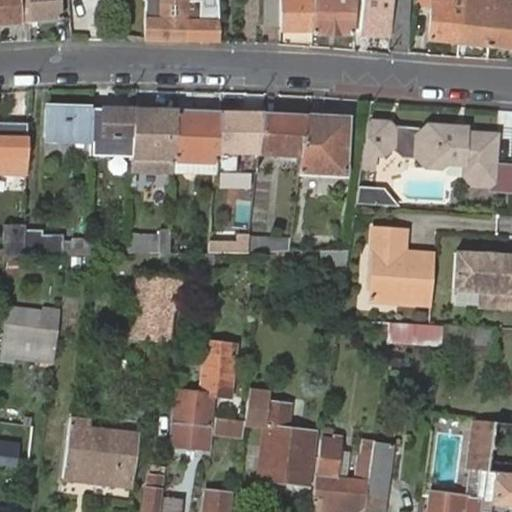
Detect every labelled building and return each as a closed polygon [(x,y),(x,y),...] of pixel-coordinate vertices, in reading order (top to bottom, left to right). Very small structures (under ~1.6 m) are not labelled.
[(18,25),(28,25),(28,23),(26,0),(0,0),(0,28),(19,27),(18,25)] [(26,0),(28,23),(57,21),(55,0),(26,0)] [(144,43),(199,44),(200,5),(163,2),(163,0),(143,0),(143,2),(145,2),(144,43)] [(279,27),(278,0),(265,0),(265,27),(279,27)] [(279,33),(311,34),(312,0),(278,0),(279,27),(279,33)] [(312,0),(311,34),(311,35),(349,36),(350,0),(312,0)] [(360,0),(359,36),(390,38),(390,0),(360,0)] [(428,0),(426,41),(456,44),(458,0),(428,0)] [(458,0),(456,44),(488,48),(490,0),(482,0),(481,10),(466,9),(466,0),(458,0)] [(481,10),(482,0),(466,0),(466,9),(481,10)] [(511,0),(490,0),(488,48),(511,50),(511,0)] [(44,143),(90,144),(90,140),(91,110),(46,109),(44,143)] [(133,111),(91,110),(90,140),(132,142),(133,111)] [(132,142),(131,159),(173,161),(176,113),(133,111),(132,142)] [(173,161),(173,164),(214,165),(215,154),(219,115),(176,113),(173,161)] [(263,116),(219,115),(215,154),(259,155),(263,116)] [(306,117),(263,116),(259,155),(301,157),(306,117)] [(332,119),(306,117),(301,157),(299,174),(345,176),(346,132),(332,131),(332,119)] [(347,119),(332,119),(332,131),(346,132),(347,119)] [(368,121),(361,167),(376,167),(378,153),(385,153),(395,144),(396,128),(390,122),(368,121)] [(428,165),(438,166),(442,125),(431,124),(416,134),(416,152),(428,165)] [(442,125),(438,166),(440,166),(449,160),(467,162),(467,170),(479,183),(493,184),(496,179),(498,136),(451,132),(444,125),(442,125)] [(215,154),(214,165),(258,166),(259,155),(215,154)] [(0,177),(14,178),(15,160),(0,159),(0,177)] [(381,202),(382,189),(358,187),(357,200),(381,202)] [(4,231),(3,263),(25,261),(25,259),(25,230),(4,231)] [(25,259),(61,259),(62,235),(42,237),(42,230),(25,230),(25,259)] [(124,231),(124,253),(166,253),(166,232),(124,231)] [(373,279),(432,283),(433,256),(407,254),(408,233),(377,231),(373,279)] [(87,257),(92,241),(70,234),(64,249),(87,257)] [(207,256),(249,254),(250,241),(244,240),(244,245),(208,246),(207,256)] [(249,254),(266,254),(272,254),(272,241),(250,241),(249,254)] [(272,241),(272,254),(291,253),(292,242),(272,241)] [(316,260),(343,265),(345,252),(318,246),(316,260)] [(478,307),(511,308),(511,255),(495,255),(495,258),(481,257),(481,253),(456,252),(453,289),(480,290),(478,307)] [(138,278),(130,341),(164,345),(169,307),(180,308),(184,284),(171,282),(172,275),(166,274),(165,282),(138,278)] [(449,289),(448,303),(471,305),(472,291),(449,289)] [(0,338),(0,343),(52,350),(56,319),(4,311),(0,338)] [(386,320),(384,341),(437,345),(438,324),(386,320)] [(175,393),(173,404),(169,447),(205,450),(211,397),(225,398),(231,347),(203,345),(197,395),(175,393)] [(211,416),(209,436),(238,438),(239,419),(211,416)] [(480,511),(486,471),(493,420),(473,418),(467,468),(479,470),(476,497),(430,491),(428,507),(423,506),(422,511),(480,511)] [(60,480),(130,490),(136,438),(82,432),(84,421),(67,419),(60,480)] [(511,422),(493,420),(486,471),(494,472),(511,474),(511,422)] [(244,476),(314,485),(321,439),(321,435),(249,426),(244,476)] [(313,494),(311,503),(365,510),(368,494),(369,483),(338,479),(344,437),(335,435),(334,442),(321,439),(314,485),(313,494)] [(0,450),(0,466),(12,468),(15,447),(3,445),(3,451),(0,450)] [(511,474),(494,472),(493,482),(491,481),(488,504),(511,506),(511,474)] [(7,485),(4,503),(18,505),(21,486),(7,485)] [(140,511),(157,511),(159,494),(143,491),(140,511)] [(205,492),(201,511),(227,511),(229,495),(205,492)] [(368,494),(365,510),(365,511),(385,511),(388,497),(368,494)]
